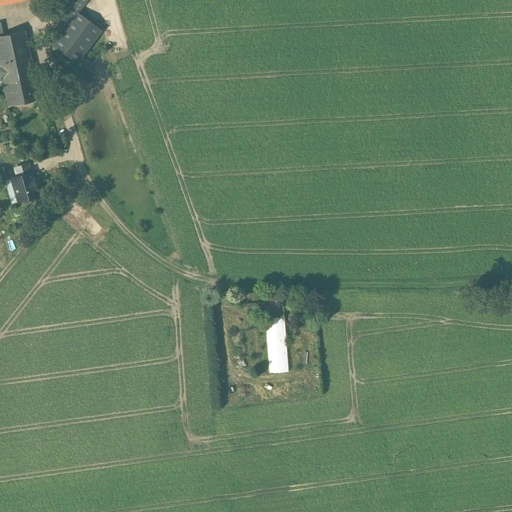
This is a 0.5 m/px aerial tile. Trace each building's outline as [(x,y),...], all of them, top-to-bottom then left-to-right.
[(60,0),(49,15),(67,29),(80,12),(88,0),(60,0)] [(103,30),(80,12),(67,29),(54,45),(78,63),(103,30)] [(3,35),(0,35),(0,67),(3,79),(8,105),(39,99),(24,31),(3,35)] [(30,173),(17,177),(11,178),(18,202),(37,196),(36,189),(33,179),(31,173),(30,173)] [(287,370),(281,300),(262,301),(268,372),(287,370)]
